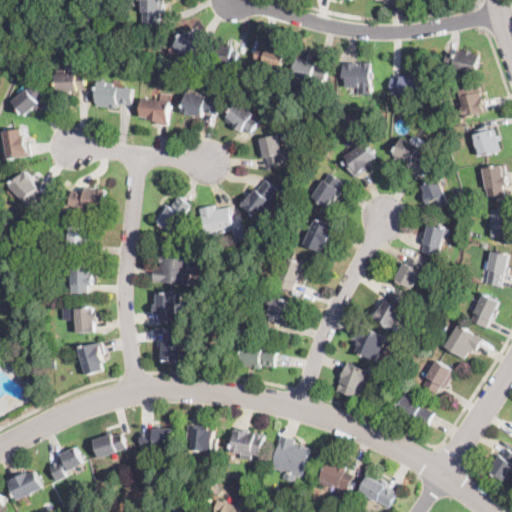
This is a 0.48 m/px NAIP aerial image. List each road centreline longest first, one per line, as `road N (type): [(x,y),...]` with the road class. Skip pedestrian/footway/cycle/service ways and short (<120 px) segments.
road 1 (residential): [(497,0),(511,51),(495,397),(417,511)]
road 2 (residential): [(0,450),(107,396),(141,388),(209,391),(300,409),(366,434),(443,473),(491,511)]
road 3 (residential): [(498,11),(373,31),(240,0)]
road 4 (residential): [(141,388),(127,282),(139,157)]
road 5 (residential): [(300,409),(334,314),(386,214)]
road 6 (residential): [(212,163),(74,147)]
